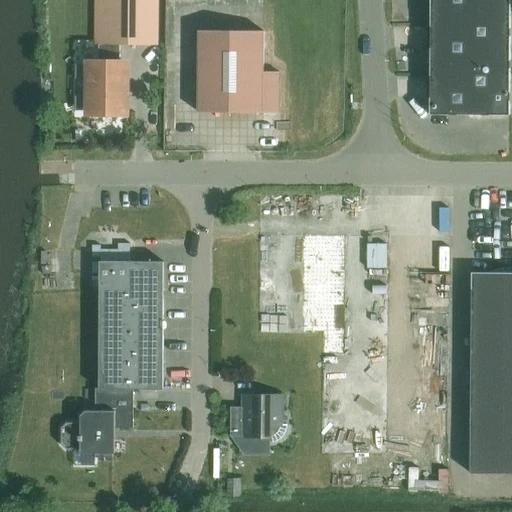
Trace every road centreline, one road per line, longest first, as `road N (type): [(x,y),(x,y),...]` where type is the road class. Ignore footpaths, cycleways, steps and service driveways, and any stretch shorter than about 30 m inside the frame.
road 1 (unclassified): [(383,175),(75,176)]
road 2 (unclassified): [(383,175),(370,0)]
road 3 (unclassified): [(511,176),(383,175)]
